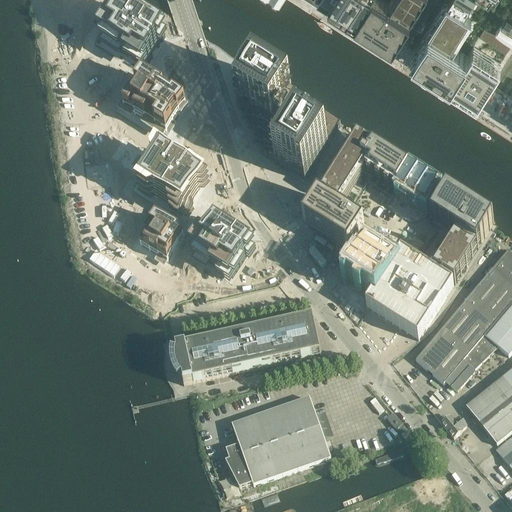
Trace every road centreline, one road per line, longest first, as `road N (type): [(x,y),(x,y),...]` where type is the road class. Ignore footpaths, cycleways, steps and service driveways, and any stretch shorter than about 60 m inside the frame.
road 1 (unclassified): [(488,511),(315,298)]
road 2 (unclassified): [(272,247),(249,212),(180,0)]
road 3 (residential): [(272,247),(345,136)]
